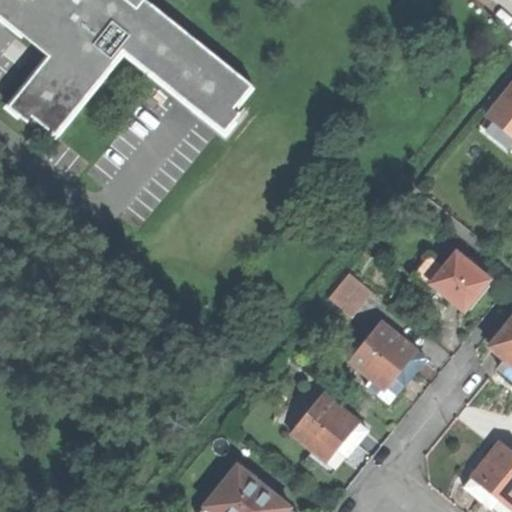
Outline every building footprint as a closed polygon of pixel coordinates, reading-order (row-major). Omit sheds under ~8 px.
[(0,0),(0,14),(24,35),(44,13),(69,33),(10,106),(28,122),(34,117),(56,134),(125,51),(166,84),(222,129),(228,134),(243,115),(237,110),(255,87),(148,0),(0,0)] [(511,88),(480,129),(507,150),(511,143),(511,88)] [(457,254),(445,269),(432,285),(464,311),(476,297),(489,280),(457,254)] [(430,288),(432,285),(445,269),(431,257),(416,276),(430,288)] [(350,273),(329,299),(352,318),(373,292),(350,273)] [(498,368),(511,379),(511,319),(504,329),(489,347),(505,360),(498,368)] [(384,390),(416,351),(417,350),(381,322),(349,362),(370,379),(384,390)] [(425,359),(416,351),(384,390),(370,379),(365,386),(389,405),(408,381),(425,359)] [(327,463),(358,423),(359,422),(323,394),(291,435),(312,451),(327,463)] [(367,430),(358,423),(327,463),(312,451),(307,458),(331,476),(349,453),(367,430)] [(472,477),(473,478),(511,510),(511,451),(501,442),(472,477)] [(236,467),(204,507),(210,511),(287,511),(290,510),(291,509),(254,480),(254,481),(236,467)] [(511,511),(511,510),(473,478),(465,488),(483,503),(494,511),(511,511)]
